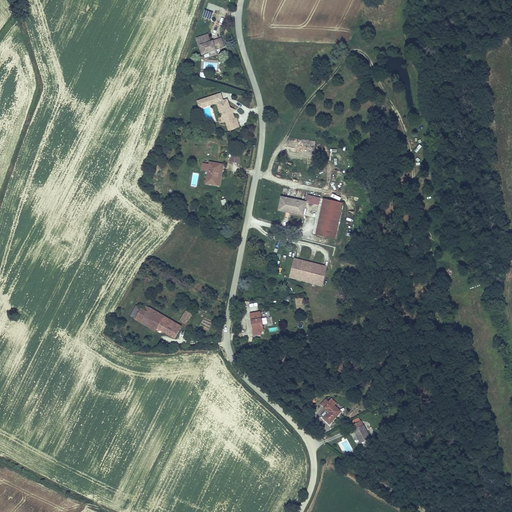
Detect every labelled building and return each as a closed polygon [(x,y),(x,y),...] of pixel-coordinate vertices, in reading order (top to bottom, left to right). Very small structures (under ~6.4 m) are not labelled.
[(221,46),(219,39),(211,41),(208,33),(202,36),(202,38),(198,39),(200,45),(202,44),(205,52),(208,50),(210,55),(217,53),(215,48),(221,46)] [(221,93),(201,99),(203,106),(217,101),(223,121),(227,120),(231,119),(234,129),(241,126),(238,116),(236,117),(232,104),(230,105),(227,98),(224,99),(221,93)] [(238,153),(231,152),(229,160),(236,162),(238,153)] [(209,161),(205,182),(216,183),(219,163),(209,161)] [(321,197),(309,194),(308,201),(320,204),(321,197)] [(306,201),(283,196),(279,209),(292,212),(304,214),(306,201)] [(344,201),(326,197),(318,232),(336,237),(344,201)] [(308,278),(312,266),(303,264),(304,260),(296,258),(289,280),(294,281),(295,276),(308,278)] [(321,279),(324,269),(312,266),(308,278),(321,279)] [(177,324),(145,306),(142,309),(148,312),(142,322),(157,331),(158,329),(175,339),(179,331),(174,328),(177,324)] [(180,319),(187,323),(193,312),(186,308),(180,319)] [(136,319),(142,322),(148,312),(142,309),(136,319)] [(262,316),(251,318),(253,330),(251,330),(252,335),(261,334),(260,329),(264,329),(263,322),(266,321),(266,315),(262,316)] [(342,412),(330,402),(325,408),(327,410),(323,415),(332,423),(342,412)] [(366,424),(355,429),(360,443),(367,440),(369,444),(379,440),(377,436),(372,438),(366,424)]
